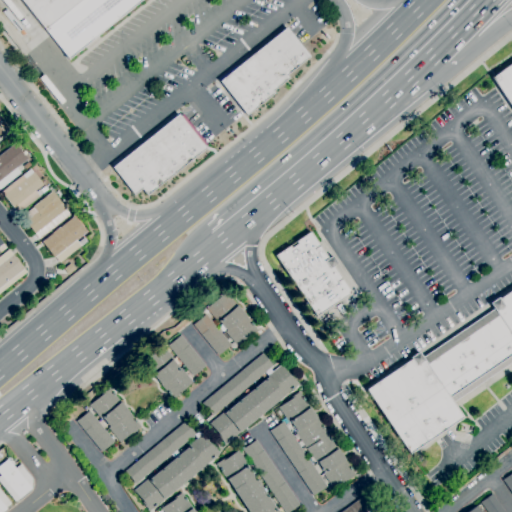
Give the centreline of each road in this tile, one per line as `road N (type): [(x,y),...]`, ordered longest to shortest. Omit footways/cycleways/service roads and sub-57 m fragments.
road 1 (trunk): [(426,0),(97,286)]
road 2 (residential): [(255,279),(321,364),(336,402),(411,511)]
road 3 (trunk): [(0,415),(196,261)]
road 4 (trunk): [(196,261),(370,107)]
road 5 (tertiary): [(0,71),(105,205)]
road 6 (trunk): [(370,107),(511,22)]
road 7 (trunk): [(370,107),(478,0)]
road 8 (trunk): [(97,286),(0,368)]
